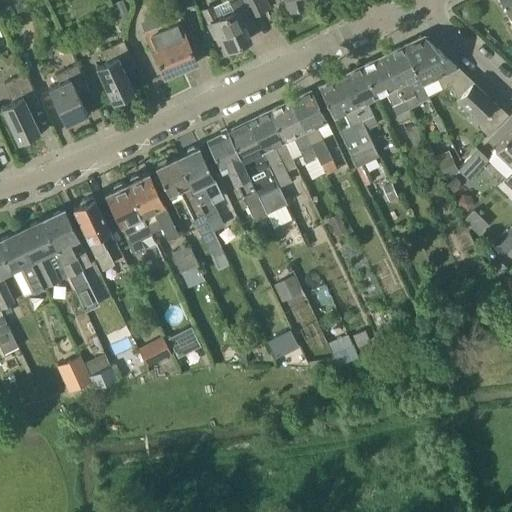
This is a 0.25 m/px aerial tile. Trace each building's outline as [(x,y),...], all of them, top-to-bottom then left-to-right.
[(250,17),(242,0),(238,0),(230,4),(233,12),(218,19),(212,7),(203,11),(214,35),(218,34),(226,51),(249,40),(244,29),(255,24),(251,17),(250,17)] [(242,0),(250,17),(251,17),(268,8),(263,0),(242,0)] [(307,7),(304,0),(286,0),(290,12),(307,7)] [(511,0),(501,0),(509,15),(511,13),(511,0)] [(179,20),(158,29),(147,33),(153,48),(152,48),(164,76),(197,63),(185,35),(179,20)] [(507,115),(457,67),(428,39),(428,38),(428,37),(427,37),(426,37),(425,38),(421,37),(421,36),(420,36),(419,36),(419,37),(404,45),(418,76),(422,83),(437,76),(443,87),(452,83),(458,97),(457,98),(471,111),(468,115),(489,135),(507,115)] [(107,61),(96,66),(113,102),(134,92),(125,72),(136,67),(123,40),(101,50),(107,61)] [(409,81),(418,76),(404,45),(382,55),(407,108),(409,112),(421,106),(419,102),(409,81)] [(396,113),(407,108),(382,55),(362,65),(377,96),(386,91),(396,113)] [(65,124),(69,122),(73,122),(77,121),(81,119),(83,116),(87,114),(78,94),(88,89),(77,64),(55,74),(59,83),(48,88),(65,124)] [(367,101),(377,96),(362,65),(341,75),(365,128),(366,129),(378,123),(373,114),(367,101)] [(4,82),(12,101),(1,106),(18,142),(40,132),(30,112),(41,107),(25,72),(4,82)] [(366,129),(365,128),(341,75),(319,86),(334,117),(344,112),(350,124),(347,126),(339,130),(365,183),(373,179),(364,162),(378,155),(366,129)] [(337,168),(322,137),(333,133),(312,89),(290,100),(317,157),(318,157),(321,163),(326,173),(337,168)] [(269,110),(283,141),(293,136),(306,163),(317,157),(290,100),(269,110)] [(295,166),(283,141),(269,110),(248,120),(279,186),(291,180),(286,170),(295,166)] [(278,187),(279,186),(248,120),(226,130),(254,186),(263,181),(264,183),(271,179),(272,182),(267,184),(269,188),(267,189),(274,205),(276,205),(281,216),(290,211),(278,187)] [(414,124),(405,129),(413,147),(422,142),(414,124)] [(254,186),(226,130),(207,140),(222,171),(229,167),(243,196),(254,219),(255,219),(259,227),(271,222),(256,190),(254,186)] [(487,160),(504,178),(511,169),(511,130),(495,148),(496,149),(487,158),(488,159),(487,160)] [(199,146),(196,147),(193,145),(187,148),(187,152),(177,156),(205,212),(207,217),(206,217),(213,231),(224,225),(217,211),(218,210),(204,183),(215,177),(199,146)] [(459,169),(469,179),(487,160),(488,159),(487,158),(479,150),(459,169)] [(207,217),(205,212),(177,156),(167,161),(166,159),(158,162),(159,165),(156,167),(173,201),(183,196),(194,217),(209,251),(220,246),(213,231),(206,217),(207,217)] [(458,170),(452,159),(437,166),(443,177),(458,170)] [(511,169),(504,178),(502,180),(511,189),(511,169)] [(146,223),(157,218),(167,239),(178,234),(149,171),(141,175),(137,173),(130,176),(129,181),(127,181),(146,223)] [(146,223),(127,181),(124,183),(120,181),(113,184),(112,189),(105,193),(135,253),(146,248),(141,238),(151,233),(146,223)] [(390,182),(381,186),(388,201),(397,196),(390,182)] [(115,262),(103,239),(113,235),(95,197),(94,197),(93,196),(92,196),(88,197),(85,198),(82,200),(80,202),(79,203),(80,204),(73,208),(104,268),(115,262)] [(86,283),(79,269),(91,264),(64,208),(42,219),(57,249),(56,250),(74,289),(86,283)] [(338,213),(326,219),(334,236),(346,230),(338,213)] [(55,249),(56,250),(57,249),(42,219),(19,229),(45,286),(59,279),(47,253),(55,249)] [(22,297),(45,286),(19,229),(0,238),(0,249),(10,271),(22,297)] [(182,249),(181,248),(172,252),(181,272),(197,265),(188,246),(182,249)] [(2,275),(10,271),(0,249),(0,307),(14,301),(2,275)] [(292,275),(273,285),(281,301),(300,292),(292,275)] [(18,346),(0,308),(0,367),(3,373),(9,370),(9,371),(22,365),(18,356),(13,358),(9,350),(18,346)] [(191,324),(168,334),(177,354),(200,344),(191,324)] [(329,339),(338,362),(357,355),(349,332),(329,339)] [(163,336),(138,348),(146,365),(171,354),(163,336)] [(105,383),(116,378),(106,355),(94,360),(105,383)] [(83,364),(68,370),(76,387),(91,380),(83,364)]
